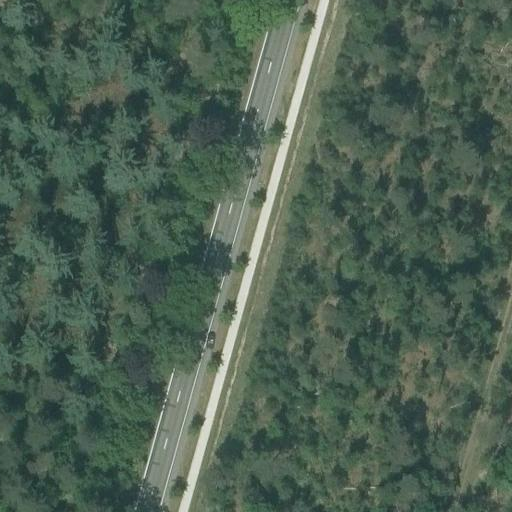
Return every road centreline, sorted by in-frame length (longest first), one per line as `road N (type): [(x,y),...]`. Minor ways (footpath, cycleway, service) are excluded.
road 1 (primary): [(147,511),(289,0)]
road 2 (track): [(511,265),(443,511)]
